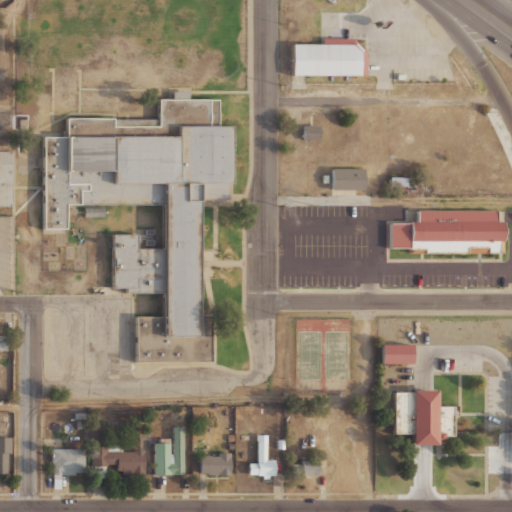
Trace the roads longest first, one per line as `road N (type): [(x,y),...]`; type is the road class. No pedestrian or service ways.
road 1 (residential): [(511,507),(0,507)]
road 2 (residential): [(263,301),(266,0)]
road 3 (residential): [(511,302),(263,301)]
road 4 (residential): [(500,96),(265,97)]
road 5 (residential): [(30,507),(31,303)]
road 6 (primary): [(431,0),(511,119)]
